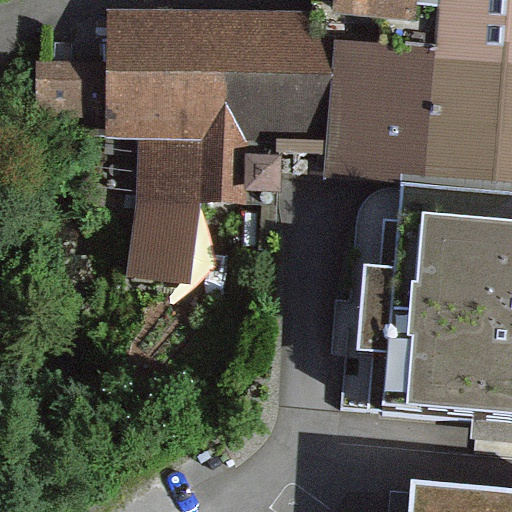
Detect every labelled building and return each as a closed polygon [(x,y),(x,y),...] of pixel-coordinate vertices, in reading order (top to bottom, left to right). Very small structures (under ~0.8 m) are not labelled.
[(406,0),(323,0),(322,25),(405,30),(406,0)] [(511,0),(441,0),(437,49),(341,43),(334,167),(511,182),(511,0)] [(300,21),(99,21),(99,72),(39,72),(39,116),(94,116),(94,138),(141,138),(141,209),(272,209),(272,146),(334,147),(335,43),(300,43),(300,21)] [(375,196),(363,206),(358,221),(346,404),(511,418),(511,201),(390,191),(375,196)] [(511,511),(511,494),(416,487),(413,511),(511,511)]
